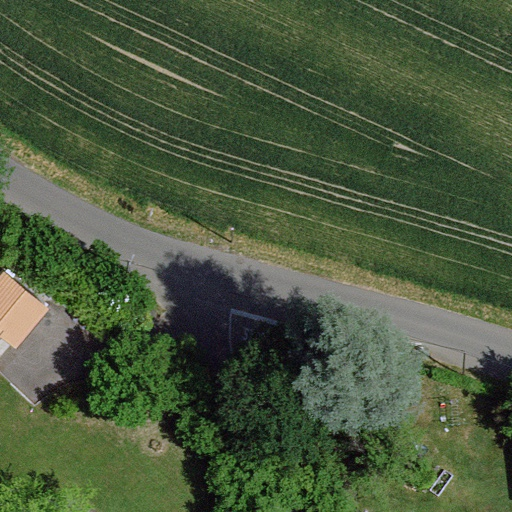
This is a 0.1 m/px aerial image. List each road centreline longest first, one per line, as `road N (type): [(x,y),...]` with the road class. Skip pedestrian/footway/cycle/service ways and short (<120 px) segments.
road 1 (unclassified): [(0,174),(132,248),(250,284)]
road 2 (unclassified): [(250,284),(511,355)]
road 3 (unclassified): [(287,511),(237,363),(250,284)]
